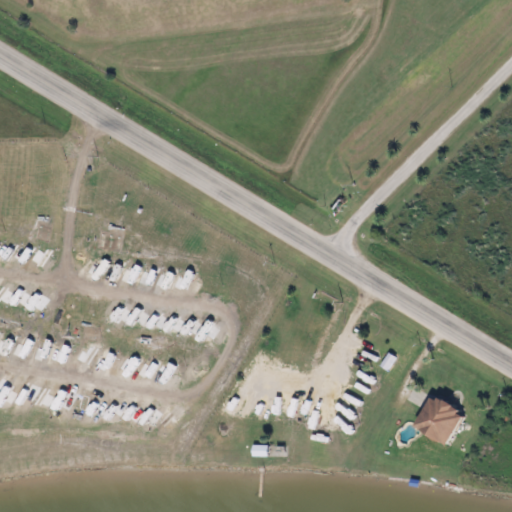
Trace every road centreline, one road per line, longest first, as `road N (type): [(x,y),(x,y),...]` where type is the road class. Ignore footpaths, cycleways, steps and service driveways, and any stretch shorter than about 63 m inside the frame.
road 1 (primary): [(0,50),(511,358)]
road 2 (residential): [(335,251),(511,70)]
